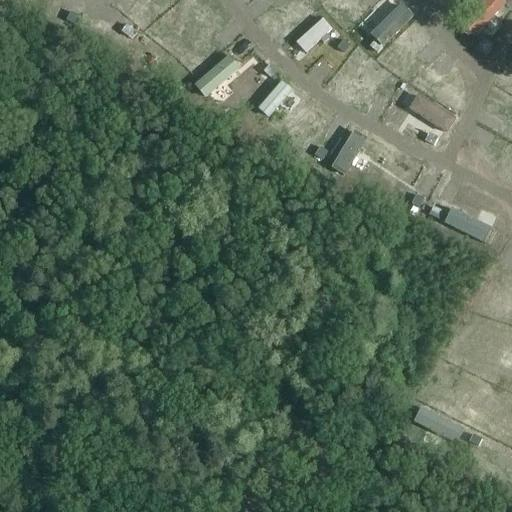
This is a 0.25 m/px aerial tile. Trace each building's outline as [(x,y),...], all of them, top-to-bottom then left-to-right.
[(241,31),(246,12),(235,10),(231,28),(241,31)] [(468,14),(457,30),(484,47),(494,31),(468,14)] [(363,19),(342,57),(359,66),(380,28),(363,19)] [(404,86),(450,104),(456,88),(410,71),(404,86)] [(274,115),(285,127),(309,107),(299,94),(274,115)] [(475,188),(486,170),(476,164),(465,182),(475,188)] [(511,320),(511,305),(491,299),(487,313),(511,320)] [(456,347),(453,362),(493,370),(496,356),(456,347)]
